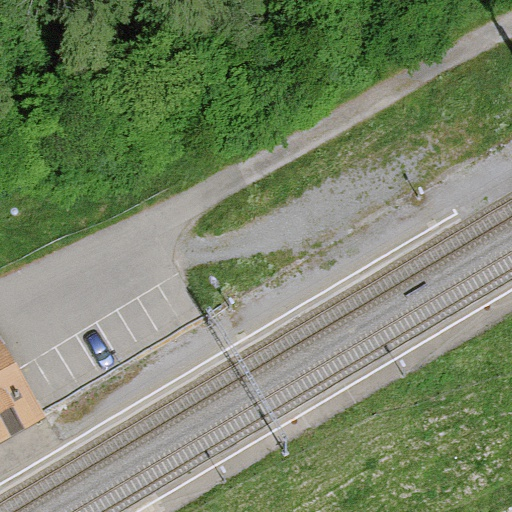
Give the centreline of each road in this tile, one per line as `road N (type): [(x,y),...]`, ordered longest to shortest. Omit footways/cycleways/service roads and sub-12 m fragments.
road 1 (track): [(158,218),(188,252),(267,238),(435,140)]
road 2 (track): [(511,21),(240,174)]
road 3 (unclassified): [(0,296),(240,174)]
